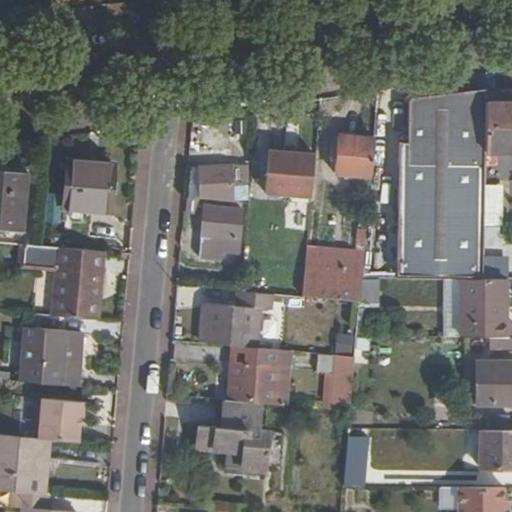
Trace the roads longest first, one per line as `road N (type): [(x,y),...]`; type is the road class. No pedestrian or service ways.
road 1 (residential): [(132,511),(170,75)]
road 2 (secondary): [(172,51),(0,77)]
road 3 (secondary): [(0,102),(170,75)]
road 4 (secondary): [(511,10),(367,33)]
road 5 (secondary): [(248,63),(367,33)]
road 6 (secondary): [(367,33),(245,39)]
